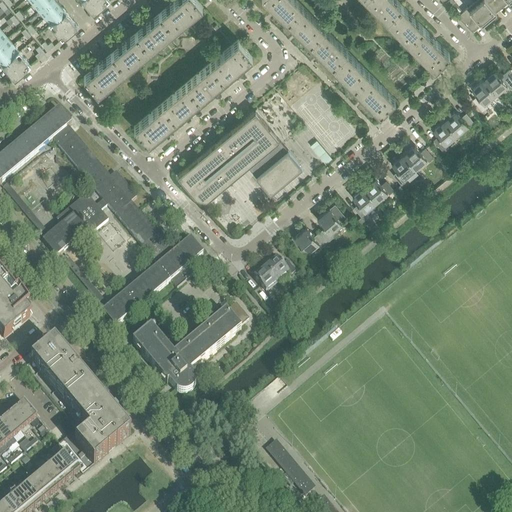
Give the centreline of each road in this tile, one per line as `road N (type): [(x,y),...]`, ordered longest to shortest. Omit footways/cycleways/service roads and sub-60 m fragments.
road 1 (residential): [(226,261),(479,57)]
road 2 (residential): [(235,511),(67,312)]
road 3 (residential): [(151,172),(280,60),(230,0)]
road 4 (residential): [(151,172),(57,65)]
